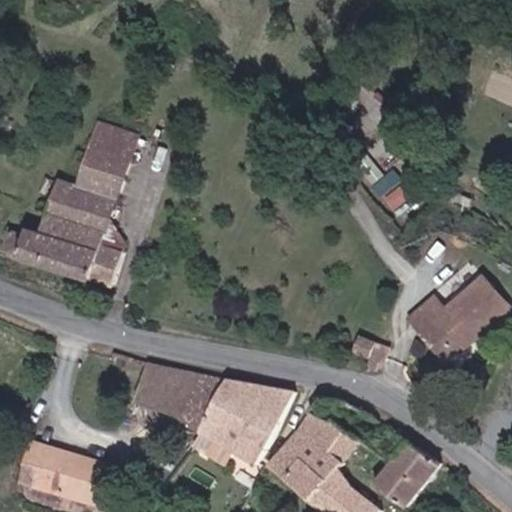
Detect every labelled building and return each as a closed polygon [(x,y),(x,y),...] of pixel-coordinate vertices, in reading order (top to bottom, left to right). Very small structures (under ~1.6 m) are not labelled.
[(92,123),(84,144),(128,160),(136,138),(92,123)] [(98,247),(128,160),(84,144),(81,155),(75,154),(68,180),(58,181),(48,212),(38,209),(28,234),(18,231),(10,253),(107,289),(119,257),(98,247)] [(13,189),(9,198),(27,204),(30,195),(13,189)] [(445,324),(470,353),(511,316),(511,288),(501,275),(464,307),(450,291),(422,316),(436,331),(445,324)] [(445,324),(436,331),(461,362),(470,353),(445,324)] [(371,347),(386,354),(394,337),(379,330),(371,347)] [(198,421),(227,437),(250,386),(171,367),(161,409),(174,417),(198,421)] [(250,386),(227,437),(269,466),(309,397),(250,386)] [(323,424),(367,447),(398,463),(386,482),(424,505),(455,466),(378,412),(337,403),(323,424)] [(367,447),(323,424),(290,477),(343,511),(390,511),(392,510),(351,473),(367,447)] [(61,486),(74,451),(55,444),(42,479),(61,486)] [(131,472),(74,451),(61,486),(60,489),(117,510),(131,472)]
